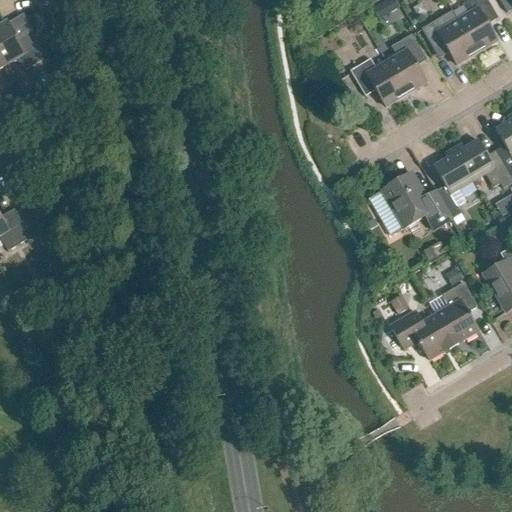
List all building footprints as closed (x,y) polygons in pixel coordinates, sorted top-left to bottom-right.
[(379,22),(399,10),(392,0),(390,0),(372,11),(379,22)] [(468,17),(458,23),(477,56),(497,44),(488,27),(498,21),(485,0),(474,0),(463,7),(468,17)] [(511,0),(498,0),(507,15),(511,12),(511,0)] [(353,34),(363,29),(357,18),(347,24),(353,34)] [(456,68),(477,56),(458,23),(447,29),(441,20),(421,32),(436,57),(447,51),(456,68)] [(7,26),(0,29),(0,65),(2,70),(16,62),(23,74),(42,63),(27,37),(17,43),(7,26)] [(417,69),(427,63),(412,37),(391,49),(397,59),(387,65),(406,98),(427,85),(417,69)] [(386,110),(406,98),(387,65),(376,71),(371,61),(350,74),(365,99),(376,93),(386,110)] [(33,122),(49,113),(38,93),(22,102),(33,122)] [(511,123),(495,133),(511,161),(511,165),(505,169),(511,180),(511,123)] [(487,158),(478,143),(456,156),(472,184),(485,176),(493,190),(500,186),(503,191),(511,186),(511,180),(505,169),(496,153),(487,158)] [(450,197),(472,184),(456,156),(433,170),(445,189),(436,194),(452,221),(461,216),(450,197)] [(433,233),(452,221),(436,194),(426,200),(412,176),(382,193),(405,231),(425,219),(433,233)] [(0,241),(3,247),(23,236),(10,215),(0,220),(0,241)] [(423,253),(429,263),(445,254),(440,244),(423,253)] [(41,281),(62,269),(51,250),(30,261),(41,281)] [(507,314),(511,311),(511,251),(511,250),(500,256),(505,264),(485,276),(507,314)] [(462,282),(456,272),(446,278),(452,288),(462,282)] [(449,310),(435,318),(453,348),(463,341),(464,343),(478,334),(466,316),(477,309),(463,286),(442,298),(449,310)] [(388,323),(400,316),(392,303),(381,310),(388,323)] [(453,348),(435,318),(422,326),(415,314),(390,329),(404,352),(418,344),(429,363),(443,355),(442,354),(453,348)]
